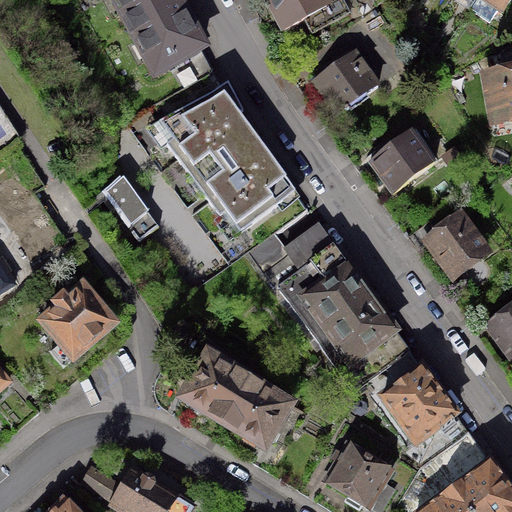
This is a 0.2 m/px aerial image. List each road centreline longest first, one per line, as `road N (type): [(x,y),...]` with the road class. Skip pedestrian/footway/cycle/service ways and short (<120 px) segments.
road 1 (residential): [(511,432),(267,92),(215,0)]
road 2 (residential): [(279,511),(163,442),(119,427),(69,440),(0,496)]
